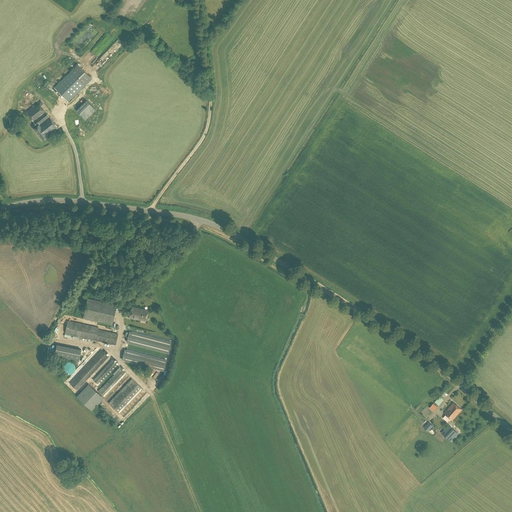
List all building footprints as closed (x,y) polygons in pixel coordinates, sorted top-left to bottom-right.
[(68,102),(84,86),(91,79),(78,65),(54,88),(68,102)] [(91,94),(97,87),(94,85),(88,92),(91,94)] [(83,101),(90,94),(88,92),(81,98),(83,101)] [(42,140),(48,136),(47,135),(57,127),(49,117),(41,106),(43,104),(41,101),(26,112),(34,123),(33,124),(36,127),(34,129),(42,140)] [(112,324),(116,305),(87,298),(83,318),(112,324)] [(145,321),(148,310),(131,307),(129,317),(145,321)] [(115,345),(118,334),(98,330),(98,328),(67,321),(65,334),(115,345)] [(129,332),(126,343),(168,354),(171,343),(129,332)] [(79,357),(80,348),(55,344),(54,353),(79,357)] [(102,350),(70,384),(77,390),(108,356),(102,350)] [(164,369),(166,361),(124,350),(122,358),(164,369)] [(127,374),(111,359),(92,379),(98,385),(111,372),(114,374),(98,391),(104,397),(127,374)] [(69,374),(70,374),(71,374),(72,374),(72,373),(73,373),(74,372),(74,371),(75,371),(75,370),(75,369),(75,368),(75,367),(75,366),(75,365),(74,365),(74,364),(73,364),(73,363),(72,363),(71,362),(70,362),(69,362),(68,362),(67,362),(66,362),(66,363),(65,363),(64,364),(63,365),(63,366),(62,367),(62,368),(62,369),(63,370),(63,371),(64,372),(64,373),(65,373),(66,374),(67,374),(68,374),(69,374)] [(154,368),(148,378),(152,380),(157,371),(154,368)] [(120,414),(143,389),(132,379),(108,403),(120,414)] [(442,396),(436,402),(440,406),(446,400),(442,396)] [(462,410),(453,402),(444,413),(452,420),(462,410)] [(428,431),(433,426),(429,422),(424,428),(428,431)] [(451,441),(458,434),(448,425),(441,433),(451,441)] [(419,445),(409,456),(412,459),(422,449),(419,445)]
